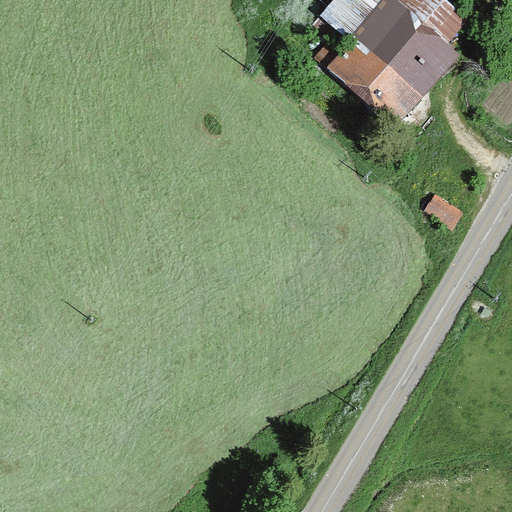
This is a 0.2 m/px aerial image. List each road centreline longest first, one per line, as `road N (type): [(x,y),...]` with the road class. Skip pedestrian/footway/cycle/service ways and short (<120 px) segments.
road 1 (secondary): [(323,511),(511,199)]
road 2 (unknown): [(511,188),(457,121),(454,90),(470,39),(495,0)]
